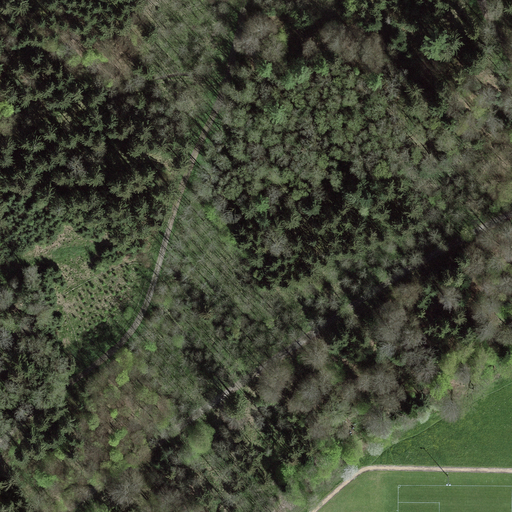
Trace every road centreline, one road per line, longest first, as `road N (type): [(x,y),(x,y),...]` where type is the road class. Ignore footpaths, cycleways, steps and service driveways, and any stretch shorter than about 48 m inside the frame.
road 1 (track): [(511,222),(308,333),(58,511)]
road 2 (track): [(0,452),(135,327),(246,0)]
